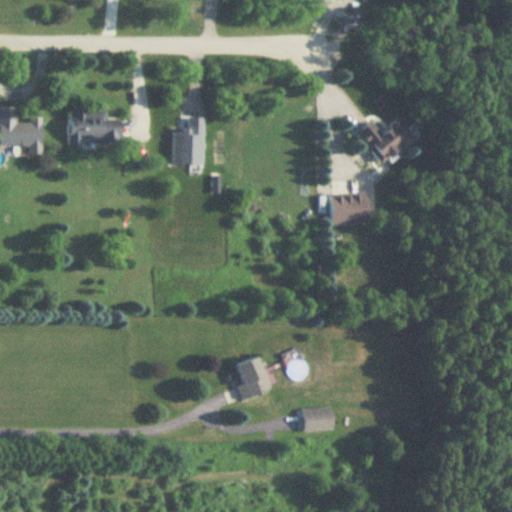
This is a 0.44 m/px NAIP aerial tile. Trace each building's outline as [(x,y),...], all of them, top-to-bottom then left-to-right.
[(15,108),(0,107),(0,146),(26,147),(26,156),(41,156),(41,121),(15,121),(15,108)] [(105,110),(70,108),(68,144),(119,146),(120,120),(105,119),(105,110)] [(355,134),(381,165),(413,139),(397,121),(380,135),(369,122),(355,134)] [(366,225),(366,195),(327,195),(327,225),(366,225)] [(242,401),(269,392),(258,358),(231,367),(242,401)] [(296,434),(332,432),(331,409),(294,411),(296,434)]
